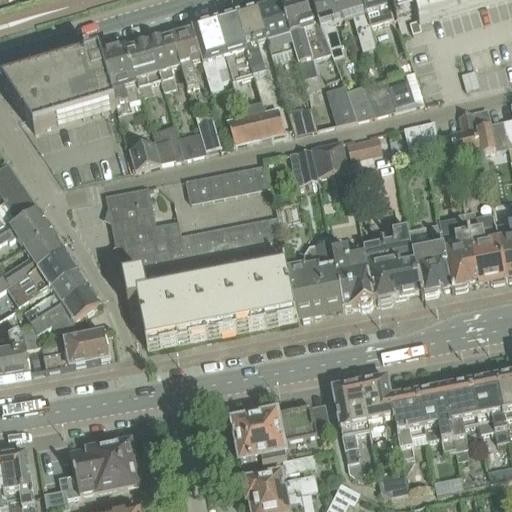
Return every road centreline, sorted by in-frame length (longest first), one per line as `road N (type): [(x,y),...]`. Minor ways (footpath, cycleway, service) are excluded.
road 1 (residential): [(50,204),(511,101)]
road 2 (tertiary): [(178,388),(511,326)]
road 3 (tertiary): [(209,0),(0,63)]
road 4 (residential): [(137,396),(126,345),(50,204)]
road 5 (tertiary): [(0,419),(137,396)]
road 6 (residential): [(198,511),(178,388)]
